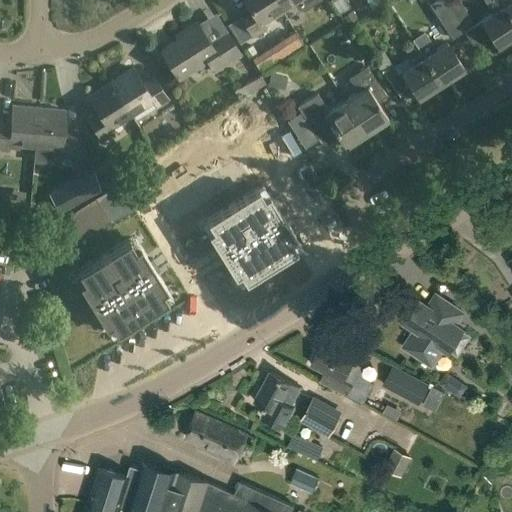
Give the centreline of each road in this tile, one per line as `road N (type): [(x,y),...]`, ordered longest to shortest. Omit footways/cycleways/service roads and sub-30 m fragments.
road 1 (tertiary): [(30,443),(199,368),(375,258)]
road 2 (residential): [(375,258),(356,205),(366,182),(511,86)]
road 3 (tertiary): [(375,258),(511,173)]
road 4 (residential): [(165,0),(106,37),(38,47)]
